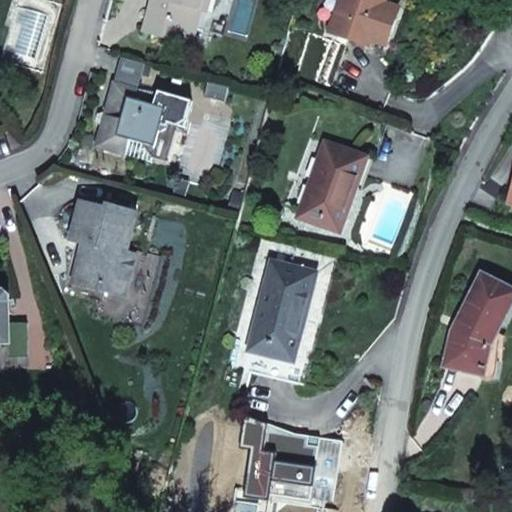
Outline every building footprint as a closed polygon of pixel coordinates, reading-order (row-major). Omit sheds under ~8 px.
[(164,0),(164,4),(150,18),(146,34),(171,41),(182,34),(196,37),(201,13),(207,14),(210,0),(164,0)] [(155,0),(150,18),(164,4),(164,0),(155,0)] [(384,4),(385,0),(341,0),(330,32),(367,45),(369,39),(387,46),(400,9),(384,4)] [(115,83),(139,89),(144,64),(120,57),(115,83)] [(106,128),(97,147),(127,156),(127,155),(132,140),(154,159),(163,127),(169,128),(170,124),(178,127),(186,129),(193,102),(161,93),(157,106),(136,101),(139,89),(115,83),(110,113),(106,128)] [(167,164),(178,127),(170,124),(169,128),(163,127),(154,159),(167,164)] [(153,163),(154,159),(132,140),(127,155),(153,163)] [(356,189),(368,159),(326,144),(299,218),(339,232),(354,189),(356,189)] [(356,189),(354,189),(339,232),(341,233),(356,189)] [(77,272),(102,280),(100,290),(126,297),(137,256),(127,253),(138,214),(108,206),(108,209),(106,214),(101,213),(103,208),(82,203),(73,241),(85,244),(90,245),(88,251),(83,250),(77,272)] [(308,311),(306,310),(315,273),(273,262),(250,350),(295,362),(308,311)] [(102,280),(77,272),(74,283),(100,290),(102,280)] [(306,310),(308,311),(318,273),(315,273),(306,310)] [(490,335),(511,296),(511,289),(484,275),(455,332),(449,358),(486,368),(492,338),(490,335)] [(0,342),(9,343),(9,296),(5,292),(0,292),(0,342)] [(449,358),(447,367),(484,375),(486,368),(449,358)]
